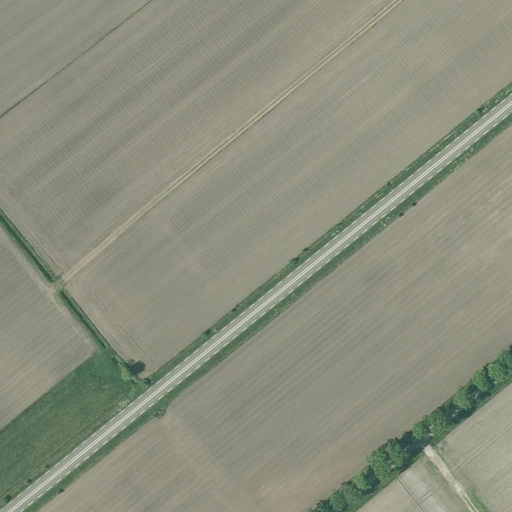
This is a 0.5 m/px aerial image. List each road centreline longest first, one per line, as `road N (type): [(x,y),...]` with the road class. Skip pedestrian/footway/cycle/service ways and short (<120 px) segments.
road 1 (tertiary): [(9,511),(511,102)]
road 2 (unclassified): [(333,511),(511,367)]
